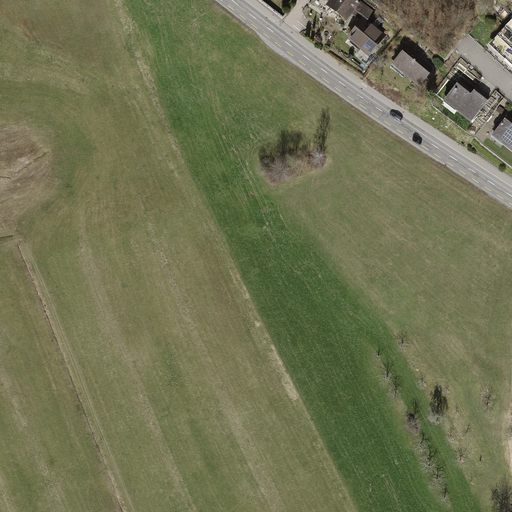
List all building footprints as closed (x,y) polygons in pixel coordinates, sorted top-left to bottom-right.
[(358,5),(351,0),(327,0),(323,6),(344,22),(358,5)] [(387,38),(363,18),(345,40),(369,60),(387,38)] [(511,34),(506,28),(497,38),(511,51),(511,34)] [(511,70),(511,51),(497,38),(488,48),(511,70)] [(433,71),(405,48),(391,66),(419,88),(433,71)] [(472,92),(458,81),(442,102),(471,124),(489,99),(475,88),(472,92)] [(511,120),(507,117),(491,138),(511,153),(511,120)]
